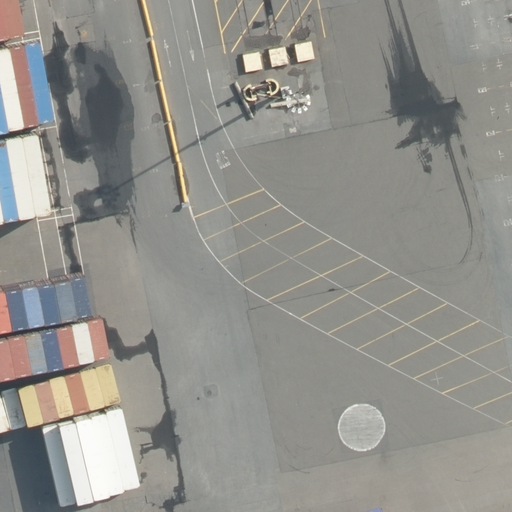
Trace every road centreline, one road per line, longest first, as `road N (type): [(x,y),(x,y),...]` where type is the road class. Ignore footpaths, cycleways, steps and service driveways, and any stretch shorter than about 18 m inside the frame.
road 1 (unknown): [(264,511),(262,443),(212,174)]
road 2 (unknown): [(398,134),(446,365),(462,386),(511,400)]
road 3 (unknown): [(0,221),(212,174)]
road 4 (unknown): [(212,174),(398,134)]
road 5 (unknown): [(371,0),(398,134)]
